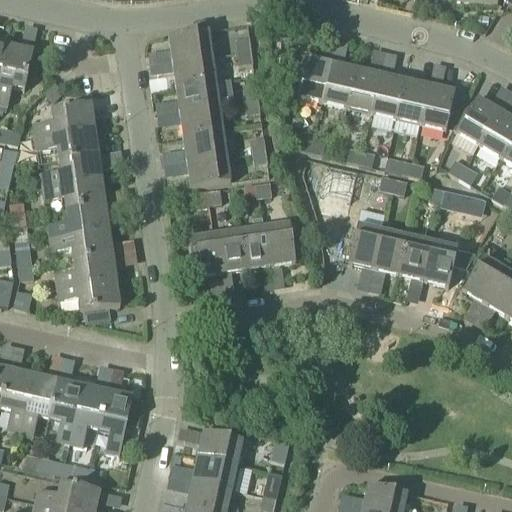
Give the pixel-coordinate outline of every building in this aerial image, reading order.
[(495,9),(495,0),(446,0),(447,4),(455,4),(455,8),(495,9)] [(488,21),(473,19),(471,31),(486,33),(488,21)] [(6,50),(0,77),(0,111),(6,113),(11,93),(23,96),(32,56),(36,34),(24,31),(19,53),(6,50)] [(167,42),(170,67),(211,62),(207,36),(167,42)] [(234,46),(236,59),(251,57),(249,44),(234,46)] [(251,57),(236,59),(238,72),(252,70),(251,57)] [(211,62),(170,67),(174,93),(214,88),(211,62)] [(295,103),(320,108),(330,69),(303,63),(295,103)] [(330,69),(320,108),(345,114),(354,74),(330,69)] [(354,74),(345,114),(370,120),(379,80),(354,74)] [(379,80),(370,120),(395,126),(404,86),(379,80)] [(404,86),(395,126),(418,131),(427,91),(404,86)] [(214,88),(174,93),(178,118),(218,112),(214,88)] [(43,99),(52,109),(63,99),(60,95),(54,89),(43,99)] [(427,91),(418,131),(444,137),(453,97),(427,91)] [(241,95),(243,108),(258,106),(256,93),(241,95)] [(454,138),(477,152),(497,117),(475,103),(454,138)] [(258,106),(243,108),(245,122),(260,120),(258,106)] [(31,131),(33,144),(94,135),(90,110),(49,116),(51,128),(31,131)] [(218,112),(178,118),(182,143),(221,137),(218,112)] [(511,125),(497,117),(477,152),(498,165),(511,141),(511,125)] [(17,153),(20,138),(7,135),(3,150),(17,153)] [(94,135),(33,144),(35,158),(55,155),(56,166),(98,160),(94,135)] [(221,137),(182,143),(185,168),(225,162),(221,137)] [(511,141),(498,165),(511,172),(511,141)] [(295,157),(308,160),(312,146),(298,143),(295,157)] [(248,146),(250,159),(265,156),(263,144),(248,146)] [(312,146),(308,160),(321,163),(325,149),(312,146)] [(345,168),(358,172),(362,157),(348,154),(345,168)] [(1,155),(0,159),(0,167),(13,170),(16,158),(1,155)] [(265,156),(250,159),(252,172),(267,170),(265,156)] [(362,157),(358,172),(371,174),(374,160),(362,157)] [(38,181),(40,194),(101,187),(98,160),(56,166),(58,178),(38,181)] [(225,162),(185,168),(189,193),(229,188),(225,162)] [(394,180),(406,183),(410,169),(397,166),(394,180)] [(446,178),(457,185),(464,172),(453,166),(446,178)] [(13,170),(0,167),(0,181),(10,183),(13,170)] [(410,169),(406,183),(420,186),(423,172),(410,169)] [(355,178),(324,171),(317,200),(349,207),(355,178)] [(464,172),(457,185),(470,192),(477,180),(464,172)] [(10,183),(0,181),(0,194),(7,196),(10,183)] [(377,196),(390,199),(393,185),(380,182),(377,196)] [(393,185),(390,199),(403,202),(407,188),(393,185)] [(101,187),(40,194),(42,208),(62,205),(64,217),(105,212),(101,187)] [(269,188),(256,190),(258,205),(271,203),(269,188)] [(258,205),(256,190),(243,192),(245,207),(258,205)] [(490,204),(501,210),(508,198),(497,191),(490,204)] [(428,208),(439,211),(442,196),(431,194),(428,208)] [(219,195),(206,197),(208,212),(221,210),(219,195)] [(442,196),(439,211),(453,214),(456,199),(442,196)] [(208,212),(206,197),(192,199),(194,214),(208,212)] [(511,200),(508,198),(501,210),(511,216),(511,200)] [(7,211),(9,224),(24,222),(22,209),(9,211),(7,211)] [(45,231),(47,245),(109,236),(105,212),(64,217),(65,229),(45,231)] [(24,222),(9,224),(11,238),(26,235),(24,222)] [(254,234),(237,237),(243,276),(268,273),(262,233),(263,233),(262,224),(252,225),(254,234)] [(288,229),(263,233),(262,233),(268,273),(293,269),(288,229)] [(346,269),(372,275),(381,236),(355,230),(346,269)] [(109,236),(47,245),(49,258),(69,255),(71,267),(112,261),(109,236)] [(381,236),(372,275),(396,281),(406,242),(381,236)] [(237,237),(212,240),(218,280),(243,276),(237,237)] [(218,280),(212,240),(186,244),(192,284),(218,280)] [(0,242),(0,255),(8,254),(7,242),(0,242)] [(406,242),(396,281),(421,287),(430,248),(406,242)] [(430,248),(421,287),(447,293),(456,253),(430,248)] [(8,254),(0,255),(0,269),(10,268),(8,254)] [(14,262),(16,275),(31,273),(29,260),(14,262)] [(52,282),(54,295),(116,286),(112,261),(71,267),(72,278),(52,282)] [(461,297),(482,310),(503,275),(481,262),(461,297)] [(31,273),(16,275),(18,288),(33,286),(31,273)] [(511,280),(503,275),(482,310),(505,323),(511,310),(511,280)] [(11,287),(0,285),(0,311),(6,313),(11,287)] [(116,286),(54,295),(56,308),(76,306),(78,318),(83,317),(84,329),(109,326),(108,314),(119,312),(116,286)] [(26,317),(29,304),(15,301),(12,314),(26,317)] [(7,375),(0,404),(0,414),(9,417),(5,437),(18,440),(31,380),(7,375)] [(31,380),(18,440),(31,443),(36,423),(47,425),(56,386),(31,380)] [(56,386),(47,425),(58,428),(54,448),(68,451),(81,391),(56,386)] [(81,391),(68,451),(80,454),(85,434),(96,436),(105,397),(81,391)] [(105,397),(96,436),(107,439),(103,459),(118,462),(131,402),(105,397)] [(201,437),(195,463),(235,472),(241,446),(201,437)] [(287,451),(288,447),(274,444),(273,447),(268,466),(283,469),(286,456),(287,451)] [(22,475),(35,478),(38,463),(25,460),(22,475)] [(38,463),(35,478),(49,481),(52,466),(38,463)] [(195,463),(190,487),(229,496),(235,472),(195,463)] [(60,483),(85,488),(88,474),(64,469),(60,483)] [(190,487),(184,511),(225,511),(229,496),(190,487)] [(0,488),(0,502),(5,503),(8,490),(0,488)] [(35,496),(33,509),(44,511),(94,511),(97,497),(58,488),(56,501),(35,496)] [(264,490),(261,503),(275,507),(279,493),(264,490)] [(366,491),(360,511),(402,511),(405,499),(366,491)] [(274,511),(275,507),(261,503),(258,511),(274,511)]
